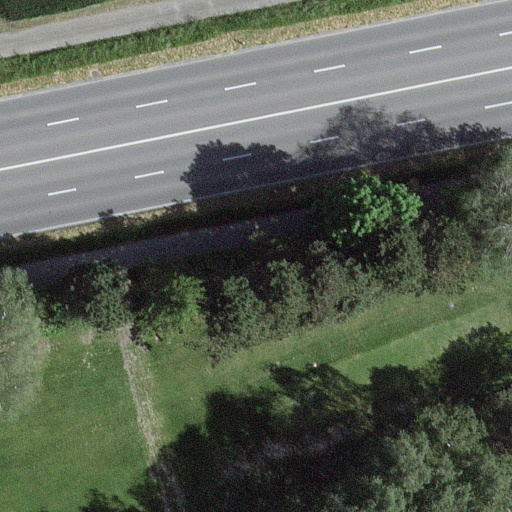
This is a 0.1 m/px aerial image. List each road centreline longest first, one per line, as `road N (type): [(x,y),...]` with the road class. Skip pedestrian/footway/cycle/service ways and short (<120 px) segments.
road 1 (primary): [(511,66),(0,168)]
road 2 (track): [(225,0),(0,44)]
